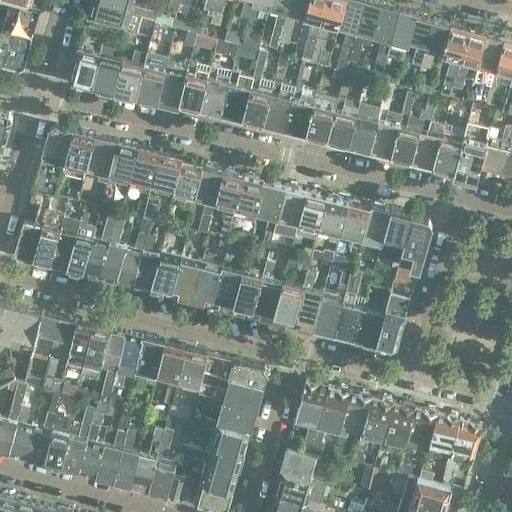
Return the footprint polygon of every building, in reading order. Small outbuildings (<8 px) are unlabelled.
[(0,24),(0,58),(3,60),(12,28),(20,0),(18,0),(10,0),(3,26),(0,24)] [(12,28),(3,60),(20,64),(25,62),(41,6),(31,3),(20,1),(20,0),(12,28)] [(126,0),(92,0),(89,11),(126,21),(124,28),(137,32),(143,11),(156,15),(156,14),(158,8),(150,6),(126,0)] [(169,0),(168,6),(177,8),(178,0),(169,0)] [(205,0),(204,6),(208,7),(208,12),(212,13),(215,0),(205,0)] [(215,0),(212,13),(210,21),(219,23),(225,0),(215,0)] [(243,0),(240,13),(249,16),(253,1),(253,0),(243,0)] [(253,0),(253,1),(249,16),(257,18),(258,14),(267,16),(271,0),(253,0)] [(271,0),(270,5),(279,8),(269,43),(278,46),(279,41),(288,10),(290,0),(271,0)] [(290,0),(288,10),(279,41),(286,43),(295,12),(305,15),(308,0),(290,0)] [(308,0),(305,15),(313,17),(302,58),(311,60),(322,20),(327,0),(308,0)] [(327,0),(322,20),(311,60),(319,62),(326,38),(327,38),(331,22),(339,24),(345,0),(327,0)] [(345,0),(339,24),(347,26),(336,66),(345,69),(346,69),(349,57),(357,29),(364,0),(345,0)] [(377,0),(364,0),(357,29),(349,57),(358,60),(363,40),(372,43),(374,34),(383,2),(377,0)] [(383,2),(374,34),(382,36),(375,61),(384,64),(388,51),(400,6),(383,2)] [(400,6),(388,51),(397,53),(400,41),(409,43),(418,11),(400,6)] [(126,21),(89,11),(87,19),(106,24),(116,26),(124,28),(126,21)] [(418,11),(409,43),(417,45),(412,61),(422,63),(426,48),(435,16),(418,11)] [(156,14),(156,15),(155,19),(168,23),(169,18),(156,14)] [(175,16),(173,24),(176,25),(188,28),(189,28),(191,21),(191,20),(175,16)] [(435,16),(426,48),(422,63),(431,66),(435,50),(444,52),(452,20),(435,16)] [(87,19),(79,44),(71,72),(74,78),(92,82),(100,49),(102,43),(104,32),(106,24),(87,19)] [(168,23),(155,19),(152,28),(174,33),(176,25),(173,24),(168,23)] [(452,20),(444,52),(452,55),(441,90),(451,92),(453,84),(461,57),(469,25),(452,20)] [(191,21),(189,28),(197,31),(207,33),(209,25),(191,21)] [(469,25),(461,57),(453,84),(462,87),(470,60),(478,62),(487,30),(469,25)] [(242,42),(245,32),(227,27),(224,38),(239,41),(242,42)] [(197,31),(189,28),(188,28),(184,41),(193,44),(194,41),(197,31)] [(487,30),(478,62),(486,64),(478,92),(489,94),(496,67),(505,34),(487,30)] [(207,33),(197,31),(194,41),(215,47),(217,36),(207,33)] [(245,32),(242,42),(259,47),(262,37),(245,32)] [(511,36),(505,34),(496,67),(489,94),(497,97),(505,69),(511,71),(511,36)] [(214,49),(235,54),(239,41),(224,38),(217,36),(214,49)] [(242,42),(239,41),(236,52),(258,58),(261,47),(259,47),(242,42)] [(102,43),(100,49),(92,82),(114,88),(122,54),(110,51),(111,45),(102,43)] [(122,54),(114,88),(136,93),(146,52),(147,50),(134,47),(132,57),(122,54)] [(261,47),(258,58),(254,73),(242,116),(252,119),(253,122),(258,123),(260,121),(263,122),(275,79),(262,76),(269,49),(261,47)] [(146,52),(136,93),(158,98),(168,57),(146,52)] [(289,55),(282,53),(279,63),(287,65),(289,55)] [(168,57),(158,98),(179,103),(179,101),(190,57),(185,56),(184,61),(168,57)] [(190,57),(179,101),(189,103),(190,106),(195,107),(198,106),(199,106),(211,62),(190,57)] [(211,62),(199,106),(210,108),(211,111),(216,113),(219,111),(221,111),(232,67),(211,62)] [(345,69),(336,66),(335,66),(332,74),(343,76),(345,69)] [(232,67),(221,111),(232,114),(233,117),(237,118),(240,116),(242,116),(254,73),(232,67)] [(364,82),(366,74),(352,70),(350,79),(364,82)] [(405,84),(415,86),(417,79),(407,76),(405,84)] [(275,79),(263,122),(274,124),(274,127),(280,128),(282,126),(284,127),(296,84),(275,79)] [(387,79),(380,105),(369,147),(379,150),(380,153),(385,154),(388,152),(390,153),(402,110),(389,107),(395,81),(387,79)] [(416,86),(433,91),(435,84),(418,80),(416,86)] [(296,84),(284,127),(295,129),(296,132),(301,133),(303,131),(305,132),(317,89),(296,84)] [(408,87),(402,110),(390,153),(400,155),(401,158),(406,159),(409,157),(411,158),(423,116),(410,112),(416,90),(408,87)] [(317,89),(305,132),(316,134),(317,137),(322,139),(325,137),(326,137),(338,95),(317,89)] [(430,91),(423,116),(411,158),(422,160),(423,163),(428,165),(430,162),(433,163),(444,121),(432,118),(438,93),(430,91)] [(338,95),(326,137),(337,140),(338,142),(343,144),(346,142),(347,142),(359,100),(338,95)] [(359,100),(347,142),(358,145),(359,148),(364,149),(367,147),(369,147),(380,105),(359,100)] [(486,105),(472,101),(471,107),(494,113),(496,107),(486,105)] [(0,107),(0,158),(13,116),(10,110),(0,107)] [(467,119),(465,126),(454,168),(478,174),(480,165),(487,139),(488,132),(491,126),(467,119)] [(444,121),(433,163),(443,166),(445,169),(449,170),(452,168),(454,168),(465,126),(444,121)] [(51,125),(42,154),(40,162),(33,187),(53,191),(57,192),(59,183),(58,182),(63,163),(64,160),(73,127),(56,122),(51,125)] [(487,139),(480,165),(484,166),(484,168),(489,169),(491,168),(501,170),(511,134),(511,132),(511,123),(505,122),(502,136),(488,132),(487,139)] [(73,127),(64,160),(63,163),(72,165),(74,162),(87,165),(95,132),(73,127)] [(95,132),(87,165),(101,169),(100,172),(107,174),(117,137),(95,132)] [(511,134),(501,170),(511,172),(511,134)] [(139,143),(117,137),(107,174),(105,181),(114,183),(117,173),(130,176),(139,143)] [(139,143),(130,176),(144,179),(141,189),(149,191),(160,148),(139,143)] [(182,154),(160,148),(149,191),(147,200),(144,214),(152,216),(155,216),(164,184),(174,187),(182,154)] [(182,154),(174,187),(173,189),(186,192),(183,202),(192,204),(194,194),(195,194),(203,161),(201,158),(182,154)] [(203,161),(195,194),(194,194),(207,197),(198,227),(199,227),(208,229),(215,199),(224,166),(214,164),(213,161),(208,160),(205,162),(203,161)] [(224,166),(215,199),(228,202),(220,232),(221,233),(229,235),(234,214),(236,204),(245,172),(236,169),(234,167),(229,165),(226,167),(224,166)] [(245,172),(236,204),(234,214),(246,216),(246,217),(254,219),(257,209),(266,177),(256,174),(255,171),(250,170),(248,172),(245,172)] [(266,177),(257,209),(269,212),(261,242),(269,244),(273,229),(277,215),(286,182),(277,180),(276,177),(272,176),(270,178),(266,177)] [(289,183),(286,182),(277,215),(273,229),(295,235),(296,230),(299,220),(307,187),(297,185),(296,182),(291,181),(289,183)] [(310,188),(307,187),(299,220),(296,230),(317,235),(320,225),(328,192),(318,190),(317,187),(312,186),(310,188)] [(33,187),(25,217),(24,217),(15,247),(18,253),(33,257),(42,228),(44,221),(49,205),(50,201),(53,191),(33,187)] [(58,207),(61,193),(57,192),(53,191),(50,201),(49,205),(58,207)] [(328,192),(320,225),(332,228),(330,238),(338,240),(340,230),(349,197),(340,195),(338,192),(333,191),(331,193),(328,192)] [(349,197),(340,230),(353,233),(350,243),(358,245),(361,235),(370,203),(361,200),(359,197),(354,196),(352,198),(349,197)] [(143,214),(144,214),(147,200),(141,198),(137,212),(143,214)] [(370,203),(361,235),(374,238),(371,248),(379,250),(383,237),(391,205),(373,200),(370,203)] [(42,228),(33,257),(49,261),(63,212),(64,209),(58,207),(49,205),(42,229),(42,228)] [(391,205),(383,237),(396,240),(392,255),(399,257),(404,242),(412,210),(391,205)] [(93,234),(84,269),(100,274),(119,208),(110,206),(102,236),(93,234)] [(119,208),(100,274),(117,278),(126,242),(119,240),(128,210),(119,208)] [(404,242),(399,257),(399,258),(400,258),(420,263),(433,220),(429,214),(412,210),(404,242)] [(63,212),(49,261),(67,265),(80,217),(63,212)] [(80,217),(67,265),(84,269),(93,234),(85,232),(89,216),(80,214),(80,217)] [(126,242),(117,278),(134,282),(148,230),(152,216),(144,214),(143,214),(139,229),(135,244),(126,242)] [(187,234),(189,225),(188,224),(178,222),(169,220),(166,229),(187,234)] [(197,237),(199,227),(198,227),(189,225),(187,234),(197,237)] [(239,237),(248,240),(251,230),(241,228),(239,237)] [(148,230),(134,282),(150,286),(160,251),(152,249),(157,232),(148,230)] [(230,235),(229,235),(221,233),(218,244),(227,246),(230,235)] [(305,245),(302,253),(303,253),(311,256),(312,253),(313,247),(305,245)] [(324,248),(314,245),(313,247),(312,253),(331,258),(334,248),(325,245),(324,248)] [(160,251),(150,286),(171,291),(182,252),(161,247),(160,251)] [(311,256),(303,253),(302,253),(291,250),(287,263),(307,269),(311,256)] [(182,252),(171,291),(192,296),(202,257),(182,252)] [(369,282),(383,285),(391,288),(394,278),(398,264),(419,269),(420,263),(400,258),(399,258),(399,257),(392,255),(378,252),(369,282)] [(202,257),(192,296),(212,301),(222,262),(202,257)] [(263,272),(252,311),(273,316),(283,277),(271,274),(275,260),(267,257),(263,272)] [(222,262),(212,301),(232,306),(242,267),(222,262)] [(352,265),(344,263),(337,291),(324,288),(313,326),(334,331),(352,265)] [(352,265),(334,331),(355,336),(364,304),(366,298),(356,295),(363,268),(352,265)] [(414,283),(417,272),(398,266),(394,278),(414,283)] [(242,267),(232,306),(252,311),(263,272),(242,267)] [(307,269),(303,282),(293,321),(313,326),(324,288),(313,285),(317,271),(307,269)] [(283,277),(273,316),(293,321),(303,282),(283,277)] [(385,309),(376,342),(391,346),(397,343),(403,323),(411,295),(391,290),(390,293),(387,305),(386,305),(385,309)] [(0,298),(0,349),(8,341),(23,344),(24,339),(35,342),(42,309),(0,298)] [(364,304),(355,336),(376,342),(385,309),(364,304)] [(35,342),(34,345),(32,352),(50,357),(51,349),(60,313),(42,309),(35,342)] [(51,349),(50,357),(45,376),(45,377),(43,384),(45,385),(54,387),(59,388),(61,379),(54,377),(61,351),(68,353),(77,317),(60,313),(51,349)] [(77,317),(68,353),(65,364),(82,368),(84,357),(93,321),(77,317)] [(93,321),(84,357),(82,368),(81,371),(98,375),(101,361),(110,325),(93,321)] [(110,325),(101,361),(109,363),(101,392),(93,390),(91,397),(109,401),(109,400),(118,365),(126,329),(110,325)] [(126,329),(118,365),(109,400),(118,402),(127,368),(135,370),(136,367),(144,334),(126,329)] [(144,334),(136,367),(149,370),(147,380),(154,381),(156,372),(164,339),(144,334)] [(164,339),(156,372),(170,376),(160,414),(168,416),(171,407),(173,397),(186,344),(164,339)] [(186,344),(173,397),(180,399),(185,380),(200,383),(201,378),(204,368),(208,350),(186,344)] [(204,368),(230,374),(263,383),(267,368),(264,363),(264,364),(208,350),(204,368)] [(9,366),(0,370),(0,377),(1,380),(13,374),(9,366)] [(45,376),(28,372),(25,379),(27,380),(28,380),(43,384),(45,377),(45,376)] [(207,392),(224,396),(256,405),(257,403),(258,399),(263,383),(230,374),(227,386),(201,378),(200,383),(198,390),(207,392)] [(1,412),(0,414),(0,448),(9,451),(18,417),(25,389),(27,380),(25,379),(19,377),(9,414),(1,412)] [(306,377),(296,412),(301,413),(301,412),(311,415),(303,447),(310,449),(329,383),(306,377)] [(64,381),(62,389),(76,392),(78,384),(64,381)] [(329,383),(310,449),(322,453),(325,440),(322,439),(327,419),(340,422),(341,422),(350,388),(348,388),(347,384),(341,383),(338,385),(329,383)] [(35,422),(26,456),(44,460),(53,426),(58,407),(62,389),(59,388),(54,387),(44,424),(35,421),(35,422)] [(341,422),(340,422),(335,443),(344,445),(349,424),(362,428),(363,428),(372,394),(370,393),(369,390),(363,388),(360,391),(350,388),(341,422)] [(18,417),(9,451),(26,456),(35,422),(35,421),(39,406),(29,403),(33,391),(25,389),(18,417)] [(222,404),(217,419),(250,428),(255,411),(254,411),(255,407),(256,407),(256,405),(224,396),(207,392),(205,400),(222,404)] [(363,428),(362,428),(360,438),(368,440),(371,430),(384,433),(393,399),(391,398),(392,395),(383,393),(382,396),(372,394),(363,428)] [(129,394),(127,404),(135,405),(137,396),(129,394)] [(393,399),(384,433),(381,443),(390,445),(392,435),(405,439),(406,439),(414,404),(412,404),(413,401),(405,399),(404,402),(393,399)] [(70,431),(61,465),(79,469),(88,435),(95,409),(96,405),(87,403),(82,420),(73,418),(70,431)] [(406,439),(405,439),(403,448),(412,451),(415,441),(428,444),(437,410),(435,406),(429,404),(426,407),(414,404),(406,439)] [(131,408),(124,406),(122,414),(129,416),(131,408)] [(53,426),(44,460),(61,465),(70,431),(73,418),(74,415),(65,412),(66,409),(58,407),(53,426)] [(79,469),(96,474),(105,440),(97,437),(104,412),(95,409),(88,435),(79,469)] [(437,410),(428,444),(425,454),(434,457),(437,446),(450,450),(459,415),(457,415),(455,411),(451,410),(448,413),(437,410)] [(105,440),(96,474),(114,478),(122,444),(130,417),(121,415),(114,442),(105,440)] [(132,447),(139,418),(130,415),(130,417),(122,444),(114,478),(131,483),(140,449),(132,447)] [(472,455),(481,421),(459,415),(450,450),(448,456),(455,458),(458,456),(459,452),(466,454),(472,455)] [(202,426),(214,429),(211,440),(244,449),(248,433),(249,429),(250,429),(250,428),(217,419),(204,416),(202,426)] [(140,449),(131,483),(149,488),(156,459),(164,426),(155,423),(149,451),(140,449)] [(156,459),(149,488),(168,493),(174,471),(177,459),(167,456),(173,429),(164,426),(156,459)] [(179,451),(206,458),(238,466),(239,462),(240,462),(244,449),(211,440),(209,448),(182,440),(179,451)] [(288,443),(281,465),(315,475),(335,481),(337,474),(321,470),(322,468),(318,467),(322,453),(310,449),(303,447),(292,444),(288,443)] [(334,445),(332,453),(344,457),(346,448),(334,445)] [(357,449),(354,459),(362,461),(364,451),(357,449)] [(375,464),(382,466),(384,467),(387,457),(378,455),(375,464)] [(184,475),(191,477),(233,487),(233,485),(238,466),(206,458),(202,473),(186,468),(185,474),(184,475)] [(398,469),(409,472),(411,472),(413,464),(400,460),(398,469)] [(447,460),(441,480),(443,481),(447,482),(447,481),(451,482),(457,463),(447,460)] [(358,488),(367,490),(368,485),(374,464),(366,462),(358,488)] [(382,466),(375,464),(374,464),(368,485),(376,487),(382,466)] [(281,465),(275,486),(309,497),(313,483),(321,486),(322,484),(333,487),(353,493),(355,486),(335,481),(315,475),(281,465)] [(422,467),(419,474),(432,478),(434,470),(422,467)] [(185,474),(174,471),(168,493),(186,497),(190,480),(191,477),(184,475),(185,474)] [(449,495),(452,483),(451,482),(447,481),(447,482),(443,481),(441,480),(432,478),(419,474),(411,472),(409,472),(405,483),(400,481),(397,493),(402,495),(410,497),(445,507),(447,502),(450,503),(452,496),(449,495)] [(199,483),(194,500),(222,507),(227,503),(230,494),(231,494),(231,493),(233,487),(191,477),(190,480),(199,483)] [(275,486),(269,507),(284,511),(312,511),(305,510),(309,497),(275,486)] [(0,489),(0,511),(12,511),(17,494),(0,489)] [(17,494),(12,511),(34,511),(38,500),(17,494)] [(364,502),(362,506),(371,509),(374,497),(366,495),(364,502)] [(386,511),(447,511),(444,510),(445,507),(410,497),(402,495),(397,511),(387,509),(386,511)] [(351,498),(348,508),(361,511),(362,506),(364,502),(351,498)] [(38,500),(34,511),(56,511),(59,505),(38,500)]
